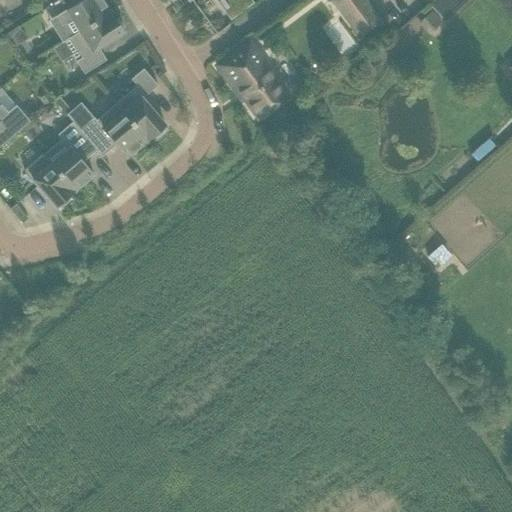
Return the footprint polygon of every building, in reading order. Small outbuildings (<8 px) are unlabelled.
[(79,32),(110,12),(109,12),(100,0),(81,0),(55,17),(61,26),(71,20),(79,32)] [(180,0),(181,0),(183,3),(186,0),(212,0),(226,18),(244,5),(240,0),(180,0)] [(382,24),(363,0),(345,0),(354,11),(344,19),(360,40),(382,24)] [(431,10),(417,22),(427,33),(441,21),(431,10)] [(98,49),(123,33),(121,29),(123,27),(117,18),(115,20),(110,12),(79,32),(69,39),(81,58),(75,62),(83,74),(105,60),(98,49)] [(17,27),(6,35),(15,47),(26,39),(17,27)] [(288,97),(261,61),(257,55),(258,53),(249,41),(215,66),(235,93),(237,91),(258,119),(288,97)] [(136,86),(114,105),(146,142),(153,136),(155,138),(163,131),(161,129),(164,126),(140,98),(144,95),(145,96),(157,86),(142,69),(130,79),(136,86)] [(29,121),(15,105),(7,113),(0,105),(0,104),(0,124),(11,137),(29,121)] [(92,117),(79,128),(95,148),(101,155),(110,147),(107,143),(110,140),(126,158),(145,141),(146,142),(114,105),(95,121),(92,117)] [(61,139),(42,155),(50,164),(49,164),(73,192),(93,175),(77,156),(81,153),(84,157),(95,148),(79,128),(72,121),(57,134),(61,139)] [(42,155),(24,171),(56,208),(59,205),(61,208),(68,202),(66,199),(73,193),(73,192),(49,164),(50,164),(42,155)] [(16,205),(10,210),(21,223),(27,218),(16,205)]
